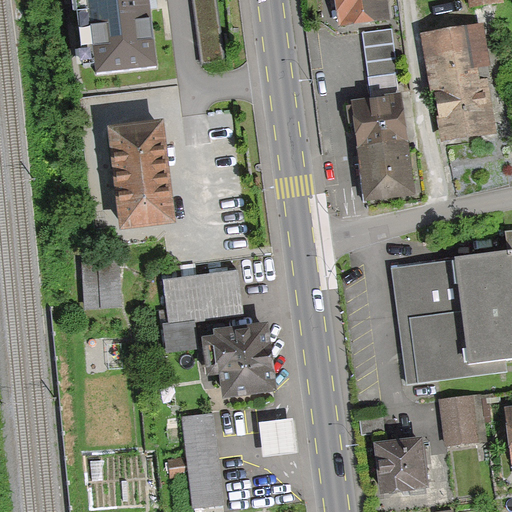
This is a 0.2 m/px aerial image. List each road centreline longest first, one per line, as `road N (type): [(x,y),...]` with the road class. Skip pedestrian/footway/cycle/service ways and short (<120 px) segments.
road 1 (primary): [(298,241),(333,511)]
road 2 (primary): [(267,0),(298,241)]
road 3 (unknown): [(375,225),(395,403),(399,413),(433,422)]
road 4 (residential): [(511,198),(298,241)]
